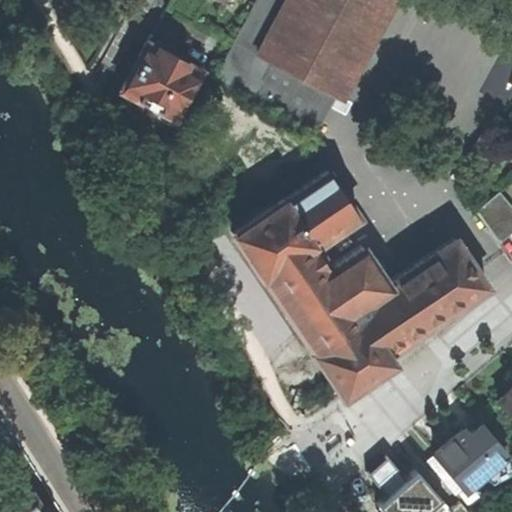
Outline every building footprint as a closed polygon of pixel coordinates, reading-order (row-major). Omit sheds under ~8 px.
[(203,0),(170,0),(166,8),(192,22),(203,0)] [(278,0),(255,0),(215,74),(316,129),(334,95),(340,98),(392,0),(283,0),(282,2),(278,0)] [(146,40),(120,88),(155,106),(152,112),(170,121),(173,116),(174,117),(200,69),(146,40)] [(358,215),(327,168),(285,197),(284,195),(230,230),(261,276),(262,275),(312,350),(311,350),(341,395),(394,360),(388,352),(487,286),(454,235),(405,267),(386,280),(361,244),(329,265),(314,244),(358,215)] [(511,207),(498,191),(475,209),(499,243),(511,232),(511,207)] [(386,280),(405,267),(368,209),(358,215),(314,244),(329,265),(361,244),(386,280)] [(511,386),(495,401),(511,420),(511,386)] [(508,467),(500,454),(502,453),(479,426),(467,436),(461,429),(434,453),(463,486),(482,470),(489,478),(508,467)] [(414,470),(376,503),(383,511),(431,511),(442,503),(414,470)] [(40,508),(30,492),(0,510),(0,511),(50,511),(46,510),(40,508)] [(468,511),(459,500),(445,511),(468,511)]
